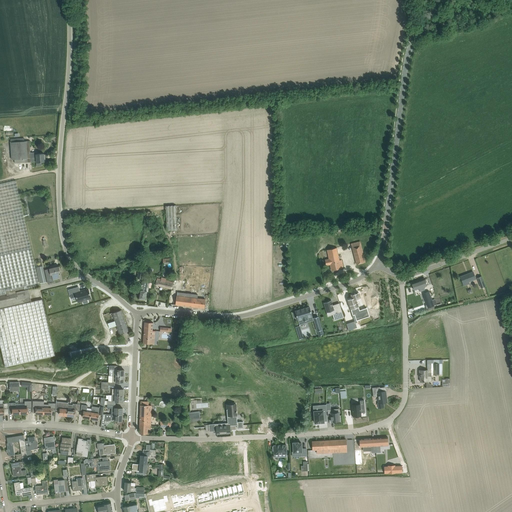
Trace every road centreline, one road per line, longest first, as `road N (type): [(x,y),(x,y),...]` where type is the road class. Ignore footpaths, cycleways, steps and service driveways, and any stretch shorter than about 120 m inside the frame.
road 1 (unclassified): [(138,315),(75,268),(60,232),(66,0)]
road 2 (unclassified): [(401,276),(405,386),(397,414),(355,431),(249,437)]
road 3 (tertiary): [(373,265),(382,248),(406,61),(441,0)]
road 4 (tertiary): [(138,315),(249,314),(348,283),(373,265)]
road 5 (unclassified): [(0,425),(131,437)]
road 6 (tertiary): [(131,437),(138,315)]
